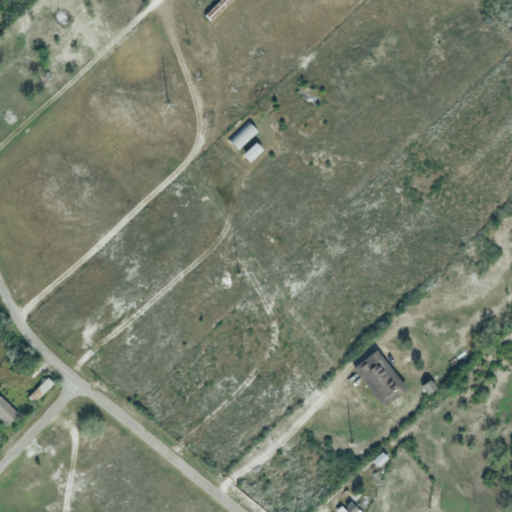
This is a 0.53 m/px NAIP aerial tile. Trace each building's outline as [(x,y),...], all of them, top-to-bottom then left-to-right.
[(229,0),(210,20),(204,15),(218,0),(229,0)] [(206,65),(209,57),(179,45),(176,53),(206,65)] [(257,134),(237,150),(229,141),(250,125),(257,134)] [(260,152),(247,163),(241,156),(254,145),(260,152)] [(380,407),(351,366),(375,350),(404,390),(380,407)] [(52,384),(33,403),(27,398),(46,378),(52,384)] [(428,379),(435,388),(427,394),(420,385),(428,379)] [(0,396),(18,414),(6,427),(0,421),(0,396)] [(377,467),(371,460),(380,451),(386,457),(377,467)] [(344,511),(348,509),(344,505),(349,501),(358,510),(355,511),(344,511)]
